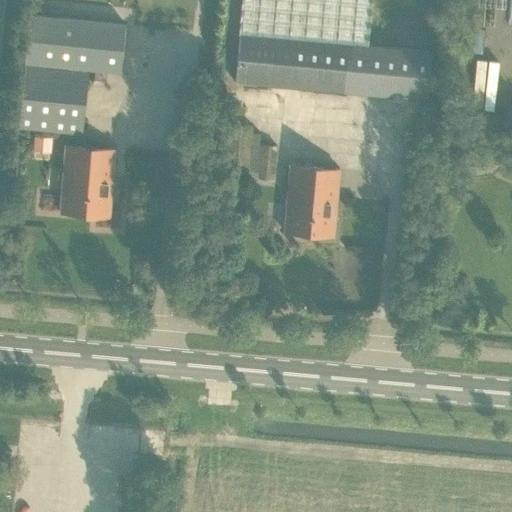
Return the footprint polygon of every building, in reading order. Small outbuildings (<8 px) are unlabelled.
[(368,47),(371,0),(241,0),(234,81),(426,100),(430,54),(368,47)] [(124,25),(29,16),(18,128),(82,134),(89,70),(120,73),(124,25)] [(467,96),(465,119),(475,120),(476,114),(490,115),(491,98),(467,96)] [(251,133),(252,126),(226,124),(223,174),(247,176),(248,170),(258,171),(258,178),(275,180),(277,146),(260,144),(260,133),(251,133)] [(34,145),(51,146),(52,138),(35,137),(34,145)] [(59,213),(108,217),(114,149),(65,145),(59,213)] [(284,233),(332,237),(338,170),(289,166),(284,233)] [(0,332),(0,342),(10,343),(10,333),(0,332)]
